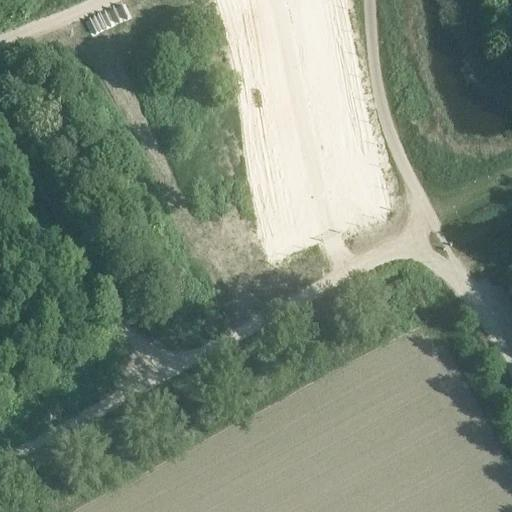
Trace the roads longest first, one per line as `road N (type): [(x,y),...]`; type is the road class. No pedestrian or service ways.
road 1 (track): [(413,238),(0,464)]
road 2 (track): [(155,378),(0,116)]
road 3 (unclassified): [(511,371),(434,227)]
